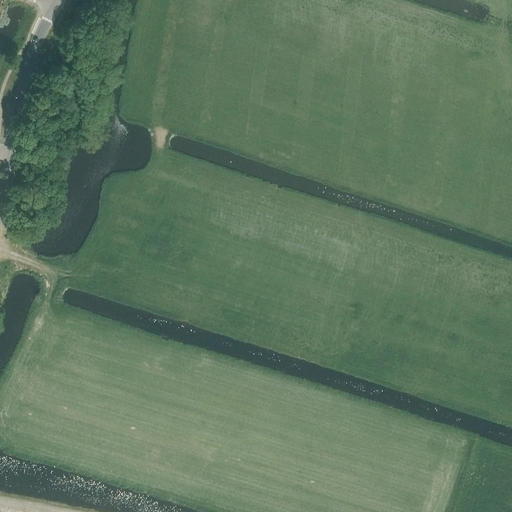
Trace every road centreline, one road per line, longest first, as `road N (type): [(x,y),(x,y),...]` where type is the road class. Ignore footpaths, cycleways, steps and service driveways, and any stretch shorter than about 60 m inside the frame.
road 1 (track): [(0,250),(50,270),(54,282),(14,379)]
road 2 (residential): [(10,155),(32,52),(57,2)]
